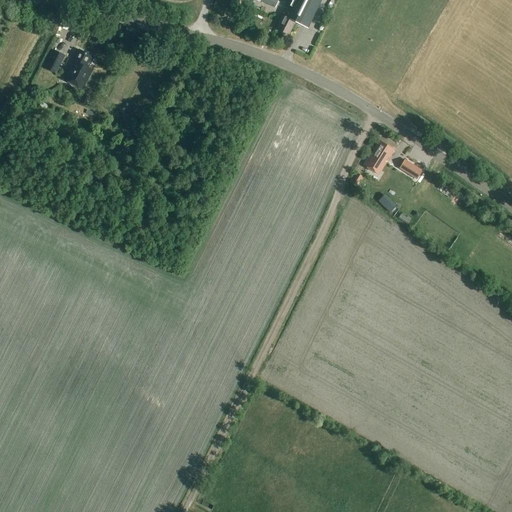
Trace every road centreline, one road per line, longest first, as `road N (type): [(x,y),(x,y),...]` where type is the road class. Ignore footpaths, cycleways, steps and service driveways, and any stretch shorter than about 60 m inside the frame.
road 1 (unclassified): [(511,207),(304,72),(197,36),(43,0)]
road 2 (track): [(376,113),(184,511)]
